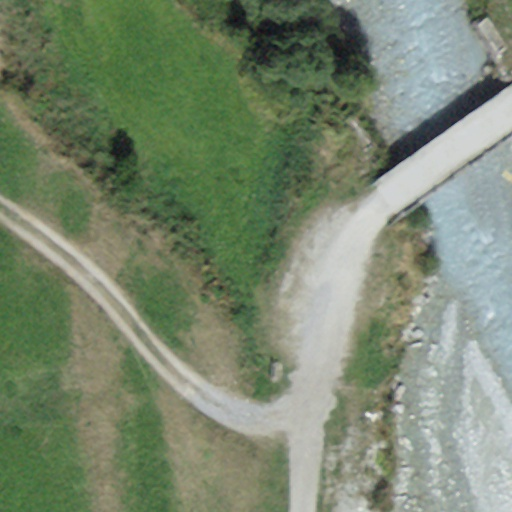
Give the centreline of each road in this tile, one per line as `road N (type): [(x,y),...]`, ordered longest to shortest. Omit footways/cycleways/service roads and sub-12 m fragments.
road 1 (track): [(511,113),(366,218),(328,301),(308,428)]
road 2 (track): [(308,428),(262,421),(186,384),(90,278),(0,206)]
